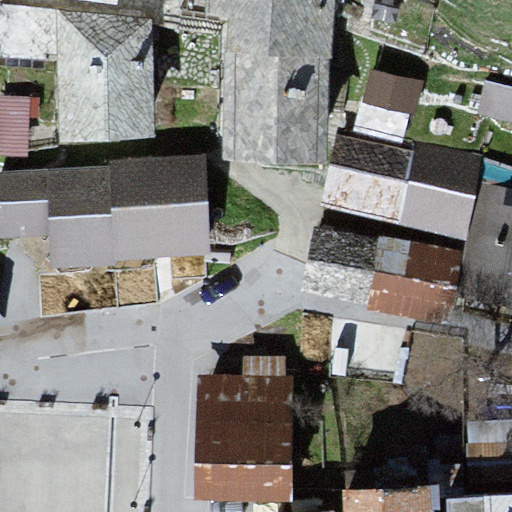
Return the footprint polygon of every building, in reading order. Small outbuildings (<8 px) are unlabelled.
[(249,53),(342,54),(342,0),(221,0),(221,22),(250,22),(249,53)] [(70,58),(67,15),(26,10),(24,22),(9,22),(1,55),(53,63),(53,54),(70,58)] [(77,135),(170,133),(159,27),(67,15),(70,58),(77,135)] [(342,54),(249,53),(249,158),(342,158),(342,54)] [(511,119),(511,80),(489,76),(482,114),(511,119)] [(413,120),(421,88),(374,77),(367,108),(413,120)] [(345,139),(329,204),(395,222),(411,154),(345,139)] [(483,171),(411,154),(395,222),(467,239),(483,171)] [(215,255),(208,161),(116,168),(118,171),(123,262),(215,255)] [(123,262),(118,171),(53,175),(57,236),(58,269),(123,265),(123,262)] [(57,236),(53,175),(0,178),(0,208),(2,240),(57,236)] [(511,200),(490,197),(474,292),(511,298),(511,200)] [(396,359),(396,337),(349,337),(348,358),(396,359)] [(202,365),(198,496),(293,499),(297,346),(244,345),(243,366),(202,365)] [(349,511),(440,511),(439,489),(349,494),(349,511)] [(511,511),(511,493),(490,494),(490,511),(511,511)]
